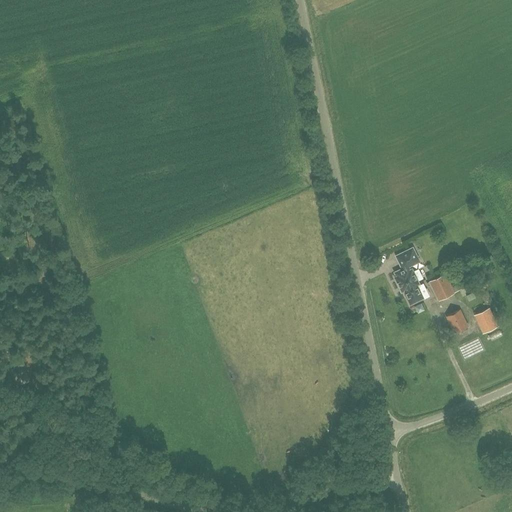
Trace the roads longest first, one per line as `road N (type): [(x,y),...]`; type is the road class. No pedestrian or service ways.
road 1 (unclassified): [(385,432),(297,0)]
road 2 (unclassified): [(207,511),(0,459)]
road 3 (unclassified): [(394,473),(259,511)]
road 4 (unclassified): [(385,432),(511,388)]
